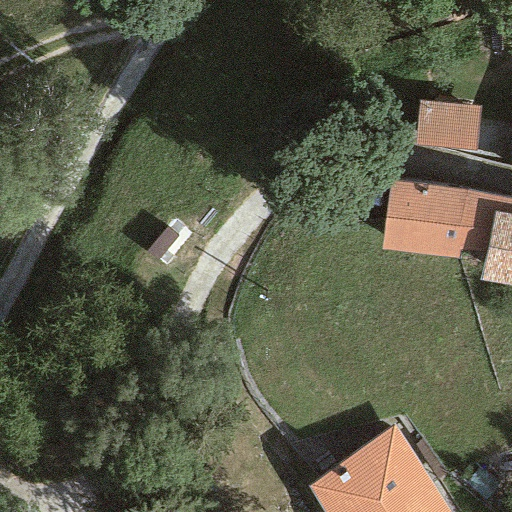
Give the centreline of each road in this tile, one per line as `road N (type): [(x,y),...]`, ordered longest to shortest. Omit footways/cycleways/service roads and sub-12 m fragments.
road 1 (residential): [(511,185),(451,160),(372,157),(288,176),(223,236),(181,314),(150,420),(106,485),(36,506),(0,489)]
road 2 (unclassified): [(0,303),(181,0)]
